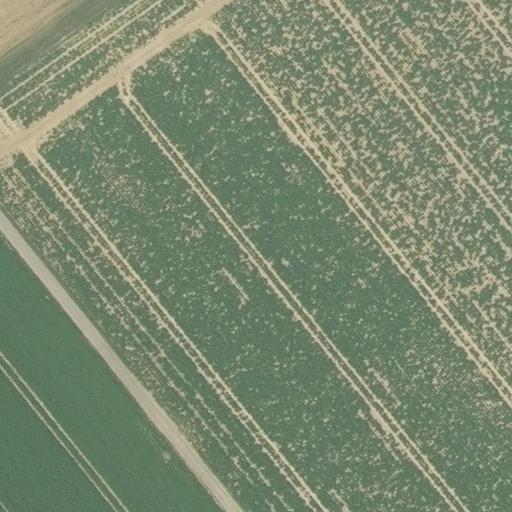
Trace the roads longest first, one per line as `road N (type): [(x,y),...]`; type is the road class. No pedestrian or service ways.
road 1 (track): [(0,223),(231,511)]
road 2 (track): [(0,78),(111,0)]
